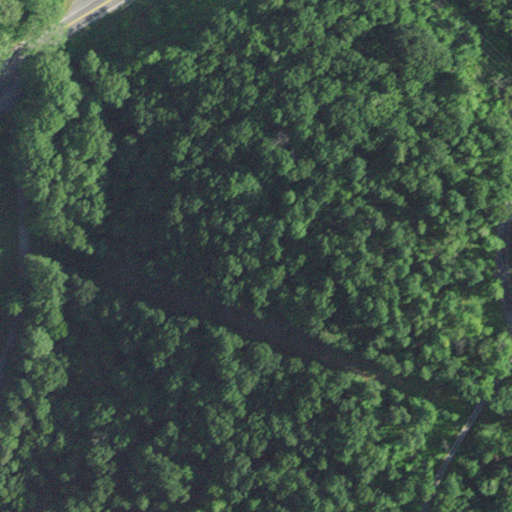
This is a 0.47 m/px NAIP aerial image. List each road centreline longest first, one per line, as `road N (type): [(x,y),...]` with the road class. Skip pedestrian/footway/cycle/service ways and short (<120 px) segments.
road 1 (residential): [(0,366),(21,288),(24,159),(0,68)]
road 2 (primary): [(112,0),(0,64)]
road 3 (tertiary): [(511,333),(508,206)]
